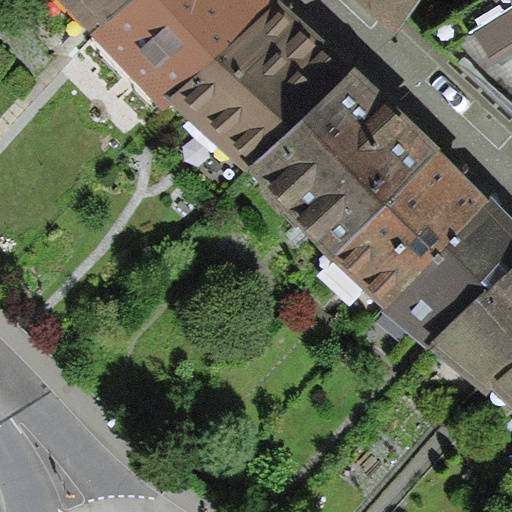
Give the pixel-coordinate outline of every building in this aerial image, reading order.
[(112,0),(53,0),(80,26),(112,0)] [(265,5),(260,0),(112,0),(80,26),(141,104),(265,5)] [(355,0),(385,24),(402,0),(355,0)] [(510,0),(402,0),(385,24),(436,49),(506,3),(510,0)] [(330,65),(265,5),(141,104),(216,161),(330,65)] [(418,148),(330,65),(216,161),(297,254),(418,148)] [(468,198),(418,148),(297,254),(363,303),(468,198)] [(511,243),(468,198),(363,303),(459,374),(483,392),(499,410),(511,425),(511,424),(511,243)]
